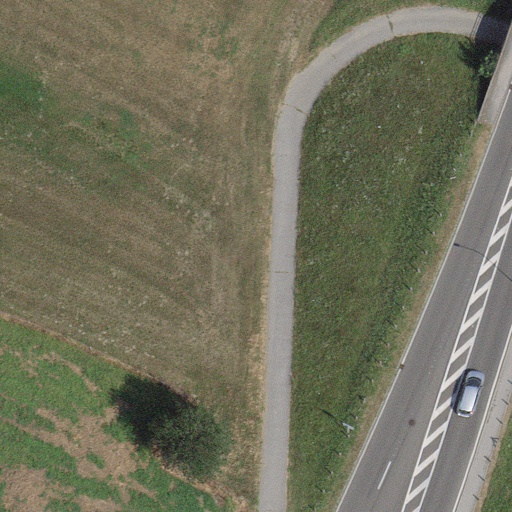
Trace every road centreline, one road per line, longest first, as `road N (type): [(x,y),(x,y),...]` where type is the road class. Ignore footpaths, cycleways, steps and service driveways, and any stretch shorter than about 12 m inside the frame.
road 1 (track): [(511,43),(440,29),(389,30),(333,54),(290,121),(266,511)]
road 2 (secondary): [(390,511),(450,371),(511,182)]
